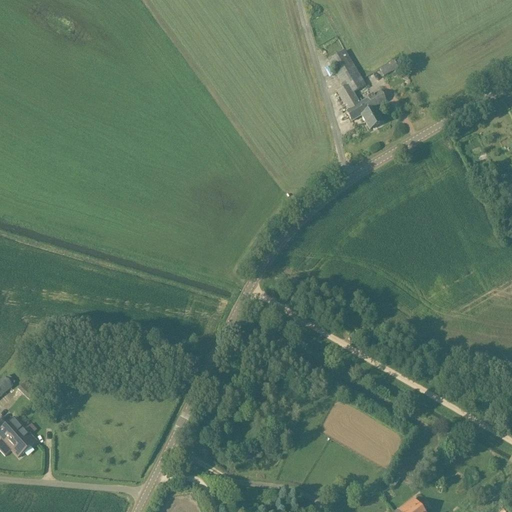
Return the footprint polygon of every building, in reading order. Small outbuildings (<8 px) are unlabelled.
[(359,105),(354,95),(366,87),(345,52),(327,62),(343,89),(336,93),(348,112),(359,105)] [(383,78),(398,69),(394,62),(379,71),(383,78)] [(380,92),(359,105),(348,112),(345,113),(352,123),(361,117),(370,131),(382,124),(374,110),(386,102),(380,92)] [(504,229),(511,224),(511,211),(499,218),(504,229)] [(0,382),(0,398),(12,388),(4,378),(0,382)] [(31,403),(39,395),(25,382),(17,391),(31,403)] [(0,439),(18,459),(36,443),(14,418),(0,430),(0,439)] [(397,511),(421,511),(413,501),(399,511),(398,511),(397,511)]
